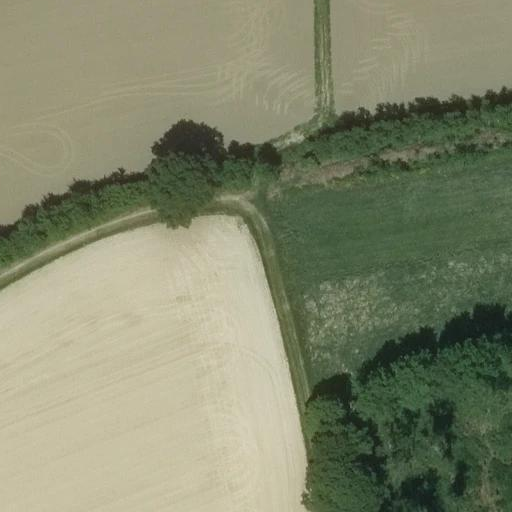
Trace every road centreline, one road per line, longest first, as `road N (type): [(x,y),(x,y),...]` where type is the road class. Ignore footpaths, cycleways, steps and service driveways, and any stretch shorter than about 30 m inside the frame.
road 1 (track): [(327,0),(330,118),(306,142),(265,163),(258,207),(209,205),(127,221),(0,284)]
road 2 (track): [(258,207),(318,445),(327,511)]
